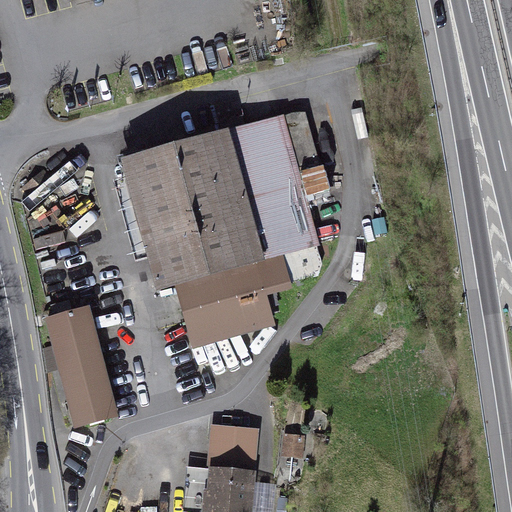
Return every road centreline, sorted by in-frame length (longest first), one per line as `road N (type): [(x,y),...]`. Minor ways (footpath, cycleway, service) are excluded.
road 1 (motorway): [(447,0),(511,452)]
road 2 (residential): [(379,51),(0,153)]
road 3 (secondary): [(0,264),(35,511)]
road 4 (motorway): [(467,0),(511,194)]
